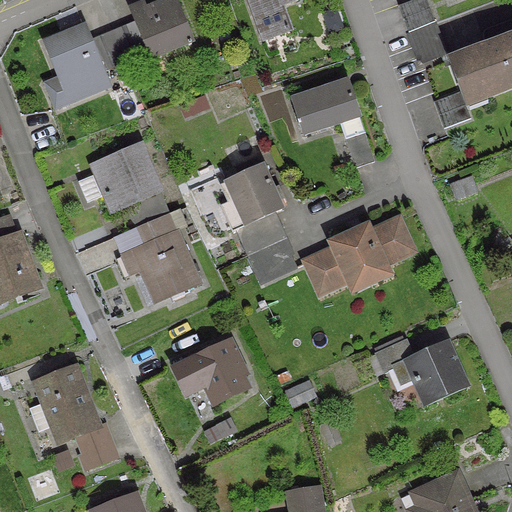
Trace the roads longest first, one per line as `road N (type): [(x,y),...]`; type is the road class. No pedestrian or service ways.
road 1 (residential): [(341,0),(438,253),(511,413)]
road 2 (residential): [(0,118),(53,261),(172,511)]
